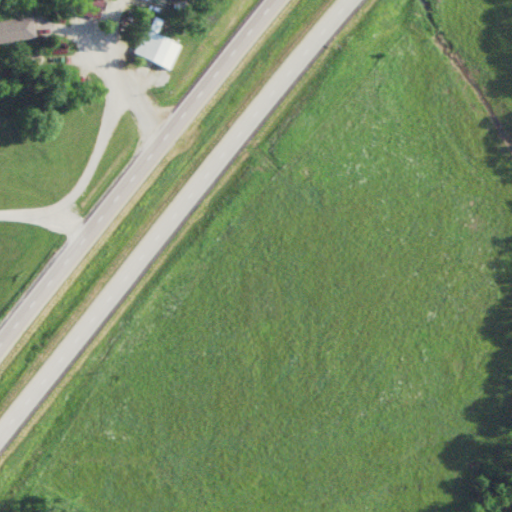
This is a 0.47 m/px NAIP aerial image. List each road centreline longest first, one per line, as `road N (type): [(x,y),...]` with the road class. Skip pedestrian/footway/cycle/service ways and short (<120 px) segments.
road 1 (trunk): [(0,430),(347,0)]
road 2 (trunk): [(266,0),(0,329)]
